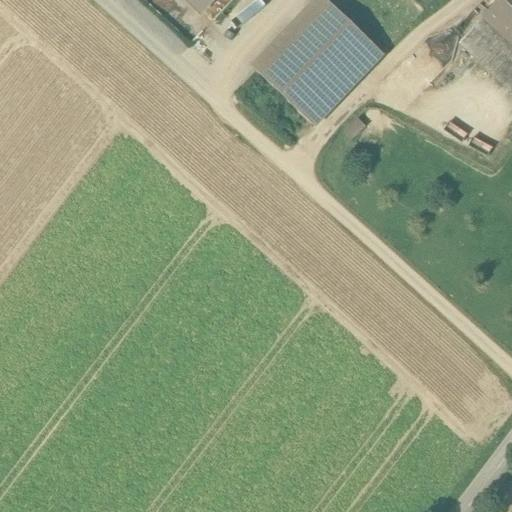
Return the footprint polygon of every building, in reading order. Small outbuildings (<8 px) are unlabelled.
[(170,0),(193,20),(210,0),(170,0)] [(324,0),(322,0),(255,71),(313,126),(381,54),(324,0)] [(437,0),(414,0),(427,12),(437,0)] [(511,0),(501,0),(483,20),(511,47),(511,0)] [(511,47),(483,20),(459,45),(511,95),(511,47)] [(351,137),(363,128),(355,119),(344,128),(351,137)]
